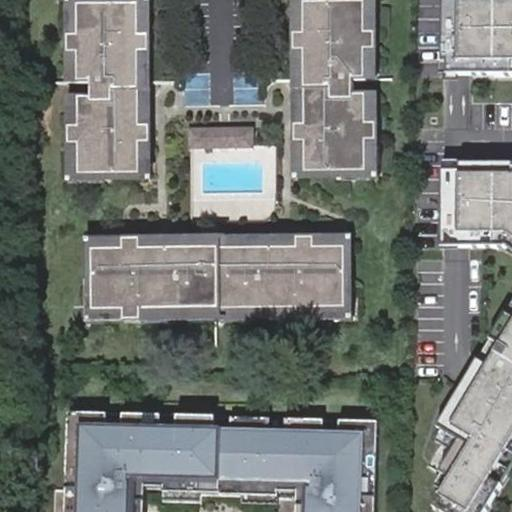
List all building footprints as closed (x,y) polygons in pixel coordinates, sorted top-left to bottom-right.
[(148,0),(67,0),(67,37),(76,37),(77,6),(138,7),(138,42),(148,42),(148,0)] [(511,0),(441,0),(441,80),(459,80),(511,80),(511,0)] [(375,3),(294,3),(293,41),(304,42),(304,11),(365,11),(365,42),(375,42),(375,3)] [(136,132),(138,58),(148,58),(148,42),(138,42),(138,7),(77,6),(76,37),(67,37),(66,53),(76,53),(76,84),(89,84),(89,100),(76,100),(75,131),(65,130),(64,147),(75,147),(74,178),(135,179),(136,148),(146,148),(147,132),(136,132)] [(365,11),(304,11),(304,42),(293,41),(293,58),(304,58),(303,132),(293,132),(293,148),(303,148),(303,182),(364,183),(364,152),(375,152),(375,136),(364,136),(365,105),(351,105),(352,89),(365,89),(365,58),(375,58),(375,42),(365,42),(365,11)] [(76,53),(66,53),(66,84),(76,84),(76,53)] [(148,58),(138,58),(136,132),(147,132),(148,58)] [(304,58),(293,58),(293,132),(303,132),(304,58)] [(375,58),(365,58),(365,89),(375,89),(375,58)] [(76,100),(65,100),(65,130),(75,131),(76,100)] [(375,105),(365,105),(364,136),(375,136),(375,105)] [(249,135),(186,134),(186,151),(249,150),(249,135)] [(75,147),(64,147),(64,185),(145,187),(146,148),(136,148),(135,179),(74,178),(75,147)] [(303,148),(293,148),(293,190),(375,191),(375,152),(364,152),(364,183),(303,182),(303,148)] [(511,164),(458,164),(441,164),(441,249),(457,249),(507,249),(511,252),(511,309),(471,378),(440,430),(462,443),(444,474),(455,481),(438,510),(440,511),(487,511),(511,471),(511,164)] [(88,242),(123,243),(124,232),(80,233),(80,314),(119,314),(119,304),(88,304),(88,242)] [(123,243),(88,242),(88,304),(119,304),(119,314),(135,315),(135,304),(164,304),(164,294),(181,294),(180,304),(242,304),(242,294),(258,294),(258,304),(288,305),(288,315),(304,315),(304,305),(340,305),(340,244),(305,244),(305,233),(288,234),(288,244),(261,243),(261,233),(245,233),(245,243),(184,243),(184,233),(167,233),(167,243),(140,243),(140,232),(124,232),(123,243)] [(167,233),(140,232),(140,243),(167,243),(167,233)] [(245,233),(184,233),(184,243),(245,243),(245,233)] [(288,234),(261,233),(261,243),(288,244),(288,234)] [(348,233),(305,233),(305,244),(340,244),(340,305),(304,305),(304,315),(348,315),(348,233)] [(135,304),(135,315),(288,315),(288,305),(258,304),(258,294),(242,294),(242,304),(180,304),(181,294),(164,294),(164,304),(135,304)] [(374,511),(375,418),(65,416),(64,511),(143,511),(144,493),(295,494),(294,511),(374,511)]
